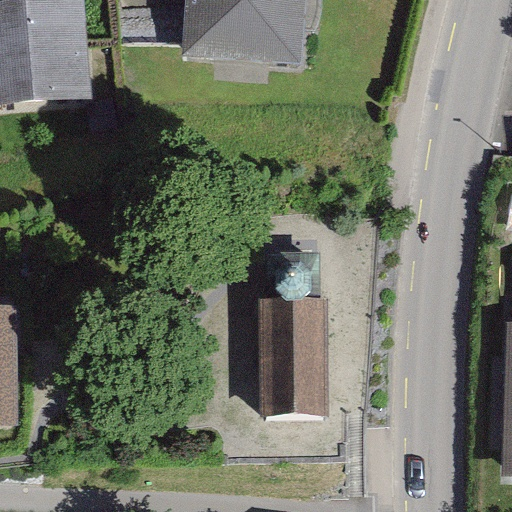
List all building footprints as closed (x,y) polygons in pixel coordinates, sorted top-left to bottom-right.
[(329,0),(207,0),(201,65),(322,77),(329,0)] [(108,5),(0,14),(0,114),(116,105),(108,5)] [(319,267),(271,268),(272,317),(260,318),(261,438),(333,438),(332,315),(319,315),(319,267)] [(16,308),(0,307),(0,426),(17,427),(16,308)] [(511,335),(510,335),(502,491),(511,491),(511,335)]
